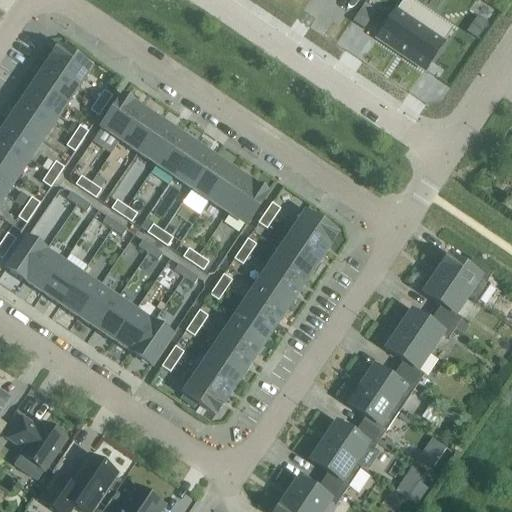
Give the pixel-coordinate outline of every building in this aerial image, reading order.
[(362,30),(374,13),(363,5),(351,23),(362,30)] [(443,43),(396,11),(376,40),(424,72),(443,43)] [(45,68),(77,89),(90,70),(59,50),(58,49),(45,68)] [(77,89),(45,68),(33,85),(65,107),(77,89)] [(65,107),(33,85),(21,103),(53,125),(65,107)] [(105,108),(111,98),(103,92),(96,102),(105,108)] [(119,142),(140,111),(121,98),(120,99),(121,99),(100,130),(119,142)] [(89,112),(98,118),(105,108),(96,102),(89,112)] [(53,125),(21,103),(9,121),(41,143),(53,125)] [(137,154),(158,123),(140,111),(119,142),(137,154)] [(41,143),(9,121),(0,134),(0,141),(29,161),(41,143)] [(155,167),(176,135),(158,123),(137,154),(155,167)] [(72,138),(81,144),(87,133),(79,128),(72,138)] [(176,135),(155,167),(172,179),(194,147),(176,135)] [(65,148),(74,154),(81,144),(72,138),(65,148)] [(29,161),(0,141),(0,167),(17,179),(29,161)] [(194,147),(172,179),(190,191),(212,159),(194,147)] [(212,159),(190,191),(208,203),(230,171),(212,159)] [(55,163),(48,174),(56,179),(63,169),(55,163)] [(17,179),(0,167),(0,193),(5,197),(17,179)] [(230,171),(208,203),(226,215),(248,183),(230,171)] [(50,189),(56,179),(48,174),(41,184),(50,189)] [(75,187),(85,193),(90,185),(80,178),(75,187)] [(248,183),(226,215),(245,228),(265,197),(266,197),(267,196),(248,183)] [(99,191),(90,185),(85,193),(95,200),(100,192),(99,191)] [(75,207),(80,201),(70,194),(65,200),(75,207)] [(31,199),(24,209),(32,215),(39,205),(31,199)] [(90,207),(80,201),(75,207),(85,214),(90,207)] [(110,211),(120,217),(126,209),(116,202),(110,211)] [(264,215),(273,221),(279,211),(271,205),(264,215)] [(26,225),(32,215),(24,209),(17,220),(26,225)] [(120,217),(130,224),(136,216),(126,209),(120,217)] [(264,215),(257,225),(266,231),(273,221),(264,215)] [(292,234),(323,255),(336,236),(335,235),(335,236),(304,215),(292,234)] [(116,225),(106,218),(101,225),(111,231),(116,225)] [(111,231),(121,238),(126,231),(116,225),(111,231)] [(152,226),(146,235),(156,241),(162,233),(152,226)] [(156,241),(166,248),(172,240),(162,233),(156,241)] [(323,255),(292,234),(280,252),(311,273),(323,255)] [(0,245),(8,251),(15,241),(7,235),(0,244),(0,245)] [(5,270),(6,271),(24,283),(46,251),(27,239),(27,238),(5,270)] [(255,246),(247,241),(240,251),(248,256),(255,246)] [(137,249),(147,255),(152,249),(142,242),(137,249)] [(8,251),(0,245),(0,260),(1,261),(8,251)] [(161,255),(152,249),(147,255),(157,262),(161,255)] [(42,295),(64,263),(46,251),(24,283),(42,295)] [(192,266),(198,257),(188,251),(182,259),(192,266)] [(240,251),(233,261),(242,267),(248,256),(240,251)] [(280,252),(268,269),(299,291),(311,273),(280,252)] [(208,264),(198,257),(192,266),(202,272),(208,264)] [(434,277),(466,298),(467,298),(476,305),(489,286),(486,284),(492,274),(471,260),(465,270),(449,259),(449,258),(447,257),(434,277)] [(60,307),(81,275),(64,263),(42,295),(60,307)] [(173,273),(183,280),(187,273),(178,266),(173,273)] [(299,291),(268,269),(255,287),(287,309),(299,291)] [(187,273),(183,280),(193,286),(197,280),(187,273)] [(78,319),(99,287),(81,275),(60,307),(78,319)] [(216,287),(224,292),(231,282),(223,276),(216,287)] [(433,316),(454,330),(461,320),(454,316),(466,298),(434,277),(422,295),(423,296),(440,307),(433,316)] [(78,319),(96,331),(117,299),(99,287),(78,319)] [(224,292),(216,287),(209,297),(217,302),(224,292)] [(287,309),(255,287),(243,305),(275,327),(287,309)] [(114,343),(135,311),(117,299),(96,331),(114,343)] [(243,305),(231,323),(263,345),(275,327),(243,305)] [(114,343),(132,355),(153,324),(135,311),(114,343)] [(207,318),(198,312),(192,322),(200,328),(207,318)] [(397,332),(429,354),(441,335),(448,340),(454,330),(433,316),(427,325),(411,314),(410,313),(397,332)] [(192,322),(185,333),(193,338),(200,328),(192,322)] [(231,323),(219,341),(251,363),(263,345),(231,323)] [(172,336),(153,324),(132,355),(151,368),(172,336)] [(429,354),(397,332),(384,351),(386,352),(402,363),(396,372),(417,386),(422,378),(423,376),(417,372),(429,354)] [(251,363),(219,341),(207,359),(239,381),(251,363)] [(174,348),(167,358),(176,364),(183,354),(174,348)] [(176,364),(167,358),(160,368),(169,374),(176,364)] [(239,381),(207,359),(195,377),(227,398),(239,381)] [(360,388),(398,414),(417,386),(396,372),(390,381),(373,370),(374,370),(372,369),(360,388)] [(227,398),(195,377),(183,396),(213,416),(214,417),(227,398)] [(422,378),(417,386),(425,391),(430,384),(422,378)] [(398,414),(360,388),(347,407),(348,408),(348,407),(365,418),(358,427),(379,442),(398,414)] [(42,426),(38,431),(36,429),(33,427),(21,420),(7,440),(25,452),(21,457),(42,472),(64,440),(42,426)] [(322,443),(354,465),(366,447),(373,451),(379,442),(358,427),(352,437),(336,426),(336,425),(335,424),(322,443)] [(354,465),(322,443),(309,462),(311,463),(327,474),(321,483),(342,497),(360,469),(354,465)] [(115,475),(89,457),(69,487),(54,477),(37,502),(51,511),(71,511),(73,509),(77,511),(90,511),(96,504),(98,505),(108,490),(106,489),(115,475)] [(411,468),(403,479),(415,487),(418,483),(422,476),(411,468)] [(342,497),(321,483),(315,492),(298,481),(299,481),(297,480),(284,499),(303,511),(322,511),(329,502),(335,507),(342,497)] [(160,511),(164,507),(135,488),(118,511),(160,511)] [(303,511),(284,499),(275,511),(303,511)]
